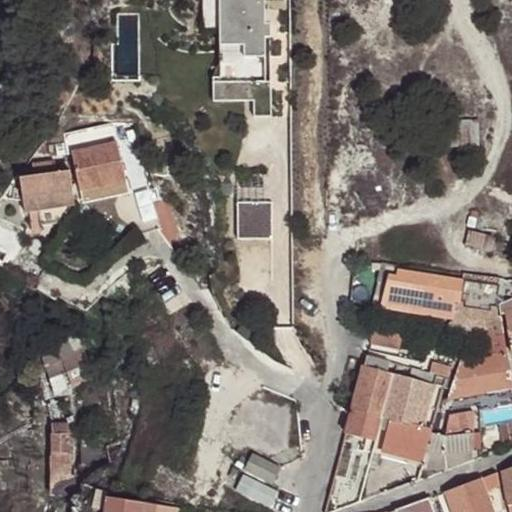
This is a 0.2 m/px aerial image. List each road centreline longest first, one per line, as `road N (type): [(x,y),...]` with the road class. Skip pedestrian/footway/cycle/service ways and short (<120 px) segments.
road 1 (unknown): [(24,210),(40,256),(88,286),(118,279),(147,252),(170,253),(252,350),(333,392)]
road 2 (track): [(469,0),(496,86),(499,139),(479,180),(437,209),(379,223),(342,270),(341,289)]
road 3 (residential): [(352,511),(511,455)]
road 4 (track): [(341,289),(331,413)]
